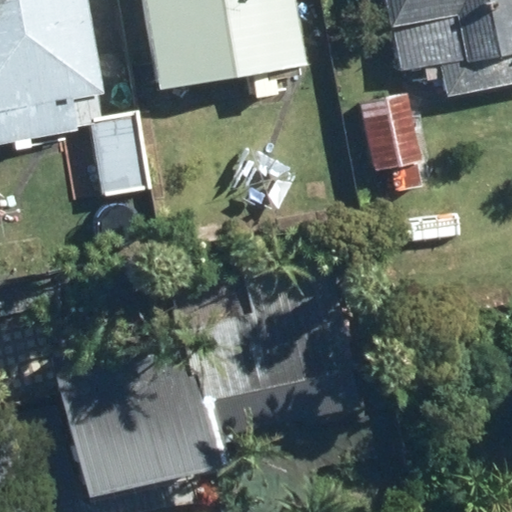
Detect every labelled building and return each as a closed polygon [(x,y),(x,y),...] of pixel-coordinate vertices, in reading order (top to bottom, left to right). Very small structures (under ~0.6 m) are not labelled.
[(0,0),(0,144),(73,131),(67,100),(101,94),(82,0),(0,0)] [(138,0),(157,93),(302,65),(289,0),(138,0)] [(511,0),(376,0),(393,75),(436,67),(442,99),(511,84),(511,0)] [(358,99),(372,171),(420,162),(406,89),(358,99)] [(86,117),(101,197),(150,187),(134,107),(86,117)] [(0,401),(0,504),(1,511),(7,511),(230,466),(216,397),(355,368),(331,253),(242,271),(251,314),(44,357),(52,391),(0,401)]
